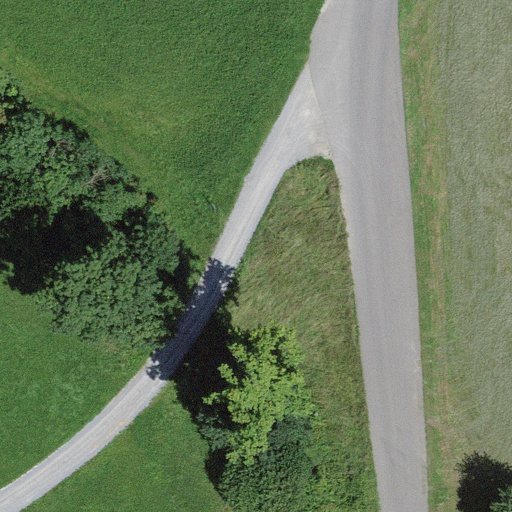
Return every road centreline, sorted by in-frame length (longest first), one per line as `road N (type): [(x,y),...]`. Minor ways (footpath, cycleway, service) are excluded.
road 1 (track): [(363,60),(272,160),(208,292),(131,408),(0,509)]
road 2 (track): [(407,511),(363,60)]
